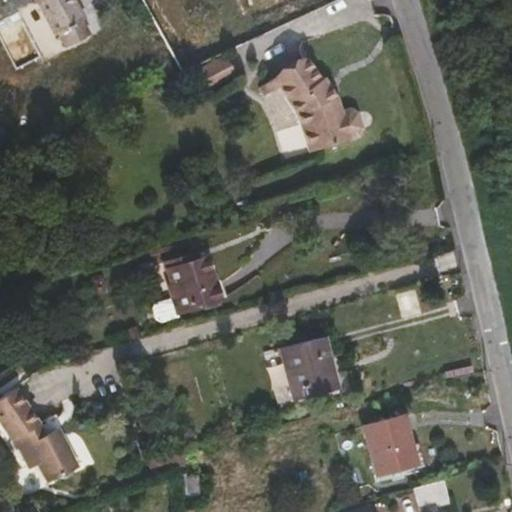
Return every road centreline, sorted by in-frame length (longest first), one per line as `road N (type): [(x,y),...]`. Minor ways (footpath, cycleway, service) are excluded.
road 1 (unknown): [(50,386),(96,361),(247,309),(476,259)]
road 2 (residential): [(511,403),(406,0)]
